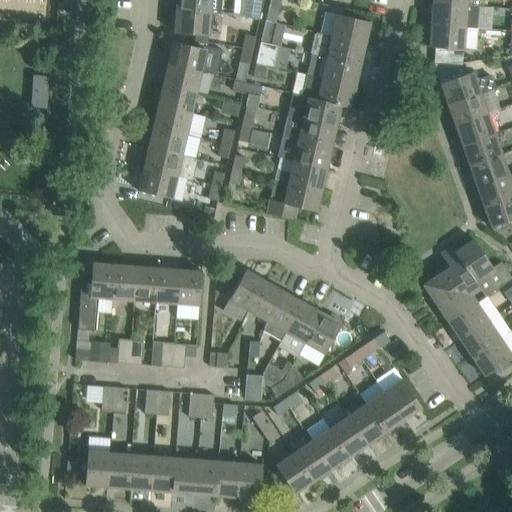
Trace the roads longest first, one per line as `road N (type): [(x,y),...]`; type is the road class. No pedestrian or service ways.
road 1 (residential): [(326,266),(277,252),(122,239),(94,198),(138,0)]
road 2 (residential): [(4,511),(23,245),(0,217)]
road 3 (residential): [(326,266),(356,132),(370,125),(403,0)]
road 4 (residential): [(478,431),(400,314),(326,266)]
road 5 (residential): [(478,431),(360,511)]
road 6 (unknown): [(199,381),(59,378)]
